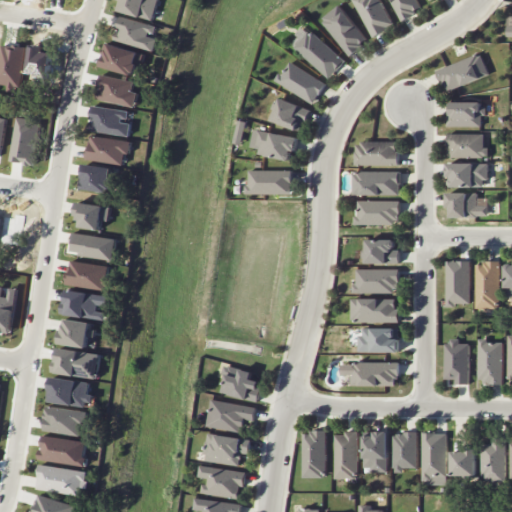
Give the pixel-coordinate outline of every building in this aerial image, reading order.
[(119,0),(117,10),(153,20),(158,0),(119,0)] [(354,0),(371,36),(393,27),(380,0),(354,0)] [(391,0),(401,20),(421,10),(416,0),(391,0)] [(351,55),(368,40),(338,4),(321,19),(351,55)] [(154,51),(158,37),(154,36),(157,26),(120,16),(114,40),(154,51)] [(345,62),(305,25),(290,42),(329,79),(345,62)] [(437,69),(445,92),(489,75),(480,53),(437,69)] [(276,81),(314,104),(326,84),(289,61),(276,81)] [(135,107),(138,92),(133,91),(135,81),(101,74),(96,99),(135,107)] [(310,107),(279,99),(273,122),(304,130),(310,107)] [(449,126),(481,127),(481,115),(486,115),(486,103),(449,102),(449,126)] [(130,111),(91,105),(87,130),(130,136),(132,122),(128,121),(130,111)] [(246,121),(239,121),(236,143),(243,144),(246,121)] [(299,138),(255,128),(251,146),(261,148),(259,154),(291,161),(294,150),(297,150),(299,138)] [(484,134),(449,133),(448,156),(488,157),(489,147),(484,147),(484,134)] [(87,158),(123,164),(125,154),(130,154),(132,141),(91,135),(87,158)] [(398,165),(398,141),(356,141),(355,165),(398,165)] [(486,163),(447,163),(447,177),(450,177),(451,187),(487,187),(486,163)] [(114,168),(84,164),(81,188),(111,192),(114,168)] [(292,170),(249,170),(249,194),(293,194),(292,170)] [(400,171),(353,171),(353,194),(400,195),(400,171)] [(449,192),(449,217),(481,217),(481,208),(488,208),(488,198),(483,198),(483,195),(477,195),(477,192),(449,192)] [(399,225),(399,201),(356,200),(356,224),(399,225)] [(76,227),(102,229),(102,221),(110,221),(111,205),(77,203),(76,227)] [(116,238),(74,233),(72,254),(114,259),(116,238)] [(368,263),(400,263),(400,249),(396,249),(396,239),(367,239),(368,263)] [(447,306),(456,306),(456,303),(471,304),(471,261),(447,260),(447,306)] [(66,284),(112,290),(113,279),(108,278),(109,266),(69,261),(66,284)] [(477,308),(500,308),(499,262),(476,262),(477,308)] [(399,269),(358,268),(357,284),(354,284),(354,292),(398,293),(399,269)] [(17,288),(9,287),(8,296),(2,296),(3,286),(0,286),(0,330),(11,332),(17,288)] [(62,315),(106,319),(107,312),(98,311),(99,305),(106,306),(107,295),(65,290),(62,315)] [(352,299),(353,322),(400,322),(400,308),(396,308),(396,298),(352,299)] [(90,323),(60,318),(56,343),(87,347),(90,323)] [(361,351),(400,352),(401,338),(397,338),(398,328),(361,328),(361,351)] [(469,343),(460,343),(460,340),(445,340),(446,379),(455,379),(455,384),(469,384),(469,343)] [(503,340),(480,340),(479,384),(502,384),(503,340)] [(53,372),(98,377),(100,353),(56,348),(53,372)] [(343,362),(343,385),(398,386),(399,363),(343,362)] [(258,401),(263,381),(252,379),(254,371),(227,365),(221,392),(258,401)] [(48,401),(92,406),(93,394),(88,394),(90,381),(51,377),(48,401)] [(242,432),(244,419),(255,421),(257,407),(212,399),(208,425),(242,432)] [(87,412),(47,405),(43,430),(83,436),(87,412)] [(326,431),(304,431),(303,477),(325,477),(326,431)] [(335,434),(335,478),(358,478),(358,431),(344,431),(344,434),(335,434)] [(388,431),(374,431),(374,436),(364,435),(364,470),(388,471),(388,431)] [(417,432),(393,433),(394,473),(404,472),(404,468),(417,467),(417,432)] [(241,453),(249,454),(251,439),(208,433),(205,461),(240,465),(241,453)] [(447,433),(423,433),(423,484),(446,484),(447,433)] [(39,461),(85,465),(87,440),(41,436),(39,461)] [(505,482),(504,437),(491,437),(491,443),(481,444),(482,483),(505,482)] [(476,475),(476,450),(452,450),(452,475),(476,475)] [(87,470),(40,465),(37,490),(85,495),(87,470)] [(238,498),(240,486),(244,487),(246,472),(200,465),(199,477),(205,478),(203,493),(238,498)]
